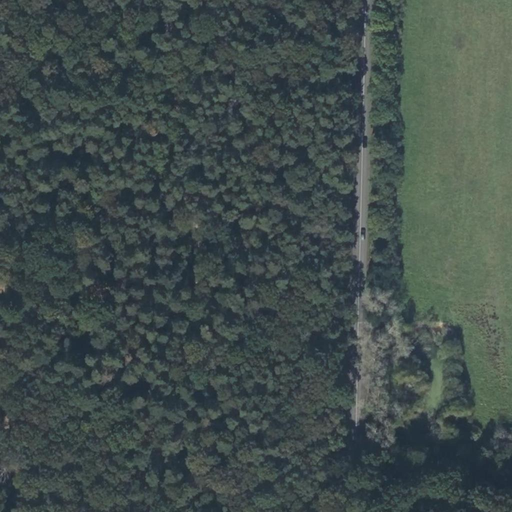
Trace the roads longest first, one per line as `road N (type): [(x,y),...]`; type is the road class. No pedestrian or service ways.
road 1 (track): [(152,0),(169,40),(199,231),(202,332),(215,409),(203,511)]
road 2 (secondary): [(366,0),(351,511)]
